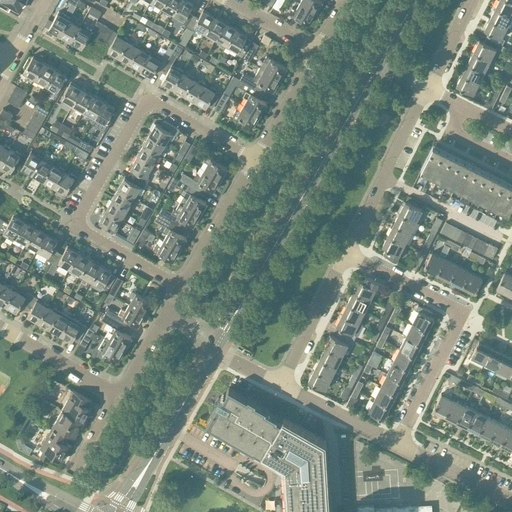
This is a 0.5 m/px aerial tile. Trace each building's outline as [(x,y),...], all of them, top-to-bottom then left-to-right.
[(0,0),(0,6),(8,11),(8,10),(6,9),(9,4),(19,10),(24,0),(0,0)] [(161,9),(165,0),(151,0),(150,2),(155,5),(156,4),(161,7),(161,8),(161,9)] [(172,15),(180,0),(165,0),(161,9),(166,11),(167,10),(172,14),(172,15)] [(187,26),(194,15),(189,12),(193,4),(186,0),(180,0),(172,15),(177,18),(178,17),(184,20),(182,23),(187,26)] [(276,0),(273,7),(278,10),(284,0),(276,0)] [(300,0),(299,3),(315,12),(322,1),(320,0),(300,0)] [(498,0),(495,7),(511,14),(511,0),(510,0),(498,0)] [(315,12),(299,3),(295,9),(292,7),(289,12),(309,24),(315,12)] [(511,16),(511,14),(495,7),(490,18),(507,27),(511,16)] [(192,29),(193,27),(204,34),(214,16),(203,10),(198,18),(194,15),(187,26),(178,41),(185,45),(194,30),(192,29)] [(60,35),(70,17),(65,14),(64,15),(58,12),(49,28),(60,35)] [(215,40),(225,22),(214,16),(204,34),(215,40)] [(71,41),(81,23),(76,20),(75,22),(69,19),(70,17),(60,35),(71,41)] [(48,18),(44,25),(49,28),(53,21),(48,18)] [(148,18),(145,23),(151,26),(154,22),(148,18)] [(507,27),(490,18),(484,29),(490,32),(488,37),(502,44),(505,39),(502,38),(507,27)] [(103,24),(97,20),(92,30),(87,27),(86,28),(80,25),(81,24),(81,23),(71,41),(82,47),(91,32),(96,35),(103,24)] [(139,21),(136,26),(143,30),(145,25),(139,21)] [(226,46),(236,29),(225,22),(215,40),(220,43),(221,41),(227,44),(226,46)] [(96,35),(101,38),(108,27),(103,24),(96,35)] [(158,24),(156,29),(162,32),(164,28),(158,24)] [(101,38),(106,41),(113,29),(108,27),(101,38)] [(150,28),(147,32),(154,36),(156,31),(150,28)] [(162,32),(162,33),(168,36),(171,31),(165,28),(164,28),(162,32)] [(119,56),(129,39),(128,40),(122,37),(123,36),(118,33),(118,32),(113,29),(106,41),(111,44),(108,50),(119,56)] [(242,56),(251,40),(246,37),(247,35),(236,29),(226,46),(231,49),(232,47),(238,51),(237,53),(242,56)] [(502,44),(488,37),(485,42),(479,39),(473,51),(491,60),(496,48),(499,50),(502,44)] [(129,39),(119,56),(130,63),(140,45),(139,46),(133,43),(134,42),(129,39)] [(177,43),(172,40),(161,59),(155,56),(156,55),(151,52),(141,69),(152,75),(157,67),(161,70),(177,43)] [(253,41),(243,57),(249,61),(259,44),(253,41)] [(177,57),(183,47),(177,43),(161,70),(166,73),(162,81),(173,88),(183,70),(172,64),(176,56),(177,57)] [(141,69),(151,52),(150,51),(150,53),(144,49),(145,48),(140,45),(130,63),(141,69)] [(202,49),(199,54),(205,57),(208,53),(202,49)] [(491,60),(473,51),(468,62),(485,71),(491,60)] [(193,53),(190,57),(197,61),(199,56),(193,53)] [(222,55),(217,62),(222,65),(225,61),(227,58),(222,55)] [(263,69),(280,78),(287,67),(266,55),(263,60),(267,62),(263,69)] [(34,80),(44,62),(33,56),(23,73),(34,80)] [(212,56),(210,60),(216,64),(219,59),(212,56)] [(210,63),(204,59),(201,63),(208,67),(210,63)] [(45,86),(55,69),(44,62),(34,80),(39,83),(40,81),(45,85),(45,86)] [(485,71),(468,62),(462,74),(479,82),(485,71)] [(500,78),(505,81),(511,70),(506,67),(500,78)] [(55,69),(45,86),(50,89),(51,88),(57,91),(66,75),(55,69)] [(280,78),(263,69),(260,75),(256,73),(253,78),(243,72),(240,78),(262,91),(265,85),(273,90),(280,78)] [(184,94),(194,76),(189,74),(188,75),(183,72),(184,71),(183,70),(173,88),(184,94)] [(479,82),(462,74),(456,85),(474,94),(479,82)] [(195,100),(205,83),(200,80),(199,81),(194,78),(194,77),(194,76),(184,94),(195,100)] [(262,91),(240,78),(236,85),(246,91),(243,96),(247,98),(243,104),(260,113),(266,102),(258,97),(262,91)] [(505,81),(500,78),(495,90),(500,92),(505,81)] [(71,106),(81,88),(70,82),(60,99),(65,102),(66,101),(72,104),(71,106)] [(211,86),(210,87),(205,84),(205,83),(195,100),(206,107),(207,105),(212,108),(219,97),(214,94),(216,89),(211,86)] [(27,91),(16,85),(13,90),(24,96),(27,91)] [(503,92),(508,95),(511,87),(507,85),(503,92)] [(82,112),(92,95),(81,88),(71,106),(76,109),(77,107),(83,110),(82,112)] [(483,105),(491,109),(500,92),(495,90),(494,89),(489,100),(486,98),(483,105)] [(10,95),(22,101),(24,96),(13,90),(10,95)] [(214,109),(220,112),(229,96),(223,92),(214,109)] [(499,100),(504,102),(508,95),(503,92),(499,100)] [(22,101),(10,95),(7,100),(19,107),(22,101)] [(32,95),(29,99),(35,103),(38,98),(32,95)] [(92,95),(82,112),(87,115),(88,113),(94,117),(93,118),(93,119),(103,101),(92,95)] [(103,101),(93,119),(92,122),(106,130),(115,114),(112,112),(115,108),(103,101)] [(49,110),(38,104),(35,110),(46,116),(49,110)] [(260,113),(243,104),(240,110),(236,108),(233,114),(253,125),(260,113)] [(0,112),(11,118),(13,114),(3,108),(0,112)] [(32,116),(42,122),(46,116),(35,110),(32,116)] [(11,118),(0,112),(0,118),(9,124),(12,119),(11,118)] [(29,121),(39,127),(42,122),(32,116),(29,121)] [(0,126),(6,130),(6,129),(9,124),(0,118),(0,126)] [(180,129),(164,120),(161,125),(156,123),(149,134),(165,144),(165,143),(167,144),(169,139),(168,139),(172,133),(176,135),(180,129)] [(26,126),(36,132),(39,127),(29,121),(26,126)] [(53,124),(50,129),(57,132),(59,128),(53,124)] [(23,132),(33,138),(36,132),(26,126),(23,132)] [(61,135),(67,138),(70,134),(64,130),(61,135)] [(165,144),(149,134),(143,145),(159,155),(159,154),(160,155),(163,150),(162,150),(165,144)] [(55,135),(53,140),(59,143),(62,139),(55,135)] [(90,151),(93,146),(81,139),(81,140),(78,145),(90,151)] [(178,151),(179,151),(184,154),(190,143),(185,140),(178,151)] [(0,164),(10,148),(10,147),(5,144),(4,145),(0,142),(0,164)] [(184,158),(190,161),(198,147),(192,144),(184,158)] [(429,152),(422,166),(423,166),(429,169),(430,170),(438,174),(439,174),(447,178),(448,179),(456,183),(457,183),(465,187),(465,188),(474,192),(483,196),(491,201),(492,201),(500,205),(501,205),(509,209),(510,210),(511,205),(511,183),(433,144),(429,152)] [(159,155),(143,145),(137,156),(154,166),(157,161),(156,160),(159,155)] [(11,171),(21,153),(16,150),(15,151),(10,148),(0,164),(11,171)] [(89,154),(77,148),(74,153),(86,160),(89,154)] [(32,174),(42,156),(38,153),(37,155),(31,151),(21,167),(32,174)] [(204,169),(220,179),(227,167),(207,155),(204,161),(207,163),(204,169)] [(44,180),(54,163),(49,160),(48,161),(42,158),(43,157),(42,156),(32,174),(44,180)] [(147,183),(149,179),(150,178),(148,177),(154,166),(137,156),(130,167),(138,172),(135,177),(147,183)] [(173,162),(170,168),(174,171),(178,165),(173,162)] [(55,186),(64,169),(59,166),(59,167),(53,164),(54,163),(44,180),(55,186)] [(64,169),(55,186),(66,193),(76,175),(70,172),(70,173),(64,170),(65,169),(64,169)] [(220,179),(204,169),(200,175),(196,173),(194,178),(184,172),(180,179),(202,192),(205,185),(214,190),(220,179)] [(180,179),(174,176),(173,176),(170,182),(176,185),(180,179)] [(147,183),(135,177),(133,181),(125,177),(118,188),(136,198),(138,193),(137,193),(141,186),(144,188),(147,183)] [(202,192),(180,179),(176,185),(186,191),(180,202),(200,214),(207,202),(198,197),(202,192)] [(136,198),(118,188),(112,199),(129,209),(132,204),(131,204),(134,198),(136,198)] [(129,209),(112,199),(105,210),(123,220),(126,215),(125,214),(128,209),(129,209)] [(399,212),(417,221),(423,209),(405,200),(399,212)] [(174,207),(171,212),(162,207),(158,213),(182,227),(185,221),(193,225),(200,214),(180,202),(176,209),(174,207)] [(145,212),(149,214),(153,208),(148,206),(145,212)] [(123,220),(105,210),(99,221),(116,231),(119,226),(118,225),(122,220),(123,220)] [(417,221),(399,212),(394,223),(411,232),(417,221)] [(182,227),(158,213),(155,219),(163,224),(160,229),(167,233),(163,239),(180,249),(186,237),(178,233),(182,227)] [(13,214),(8,223),(3,232),(8,235),(7,237),(13,240),(14,238),(15,239),(25,221),(13,214)] [(143,225),(147,219),(142,216),(138,223),(143,225)] [(431,228),(437,231),(443,219),(437,216),(431,228)] [(4,220),(0,226),(0,232),(2,234),(3,232),(8,223),(4,220)] [(26,245),(36,227),(25,221),(15,239),(19,241),(20,240),(26,243),(25,244),(26,245)] [(446,221),(440,232),(446,235),(451,224),(446,221)] [(411,232),(394,223),(388,235),(405,243),(411,232)] [(451,224),(446,235),(451,237),(457,227),(451,224)] [(37,251),(47,234),(36,227),(26,245),(30,247),(31,246),(37,249),(36,251),(37,251)] [(134,241),(140,230),(135,227),(128,238),(134,241)] [(457,240),(462,229),(457,227),(451,237),(457,240)] [(150,232),(144,228),(135,242),(142,246),(150,232)] [(437,231),(431,228),(432,228),(426,240),(431,243),(437,231)] [(462,229),(457,240),(462,243),(468,232),(462,229)] [(468,246),(473,235),(468,232),(462,243),(468,246)] [(51,262),(58,251),(53,248),(58,240),(47,234),(37,251),(41,254),(42,253),(48,256),(46,259),(51,262)] [(405,243),(388,235),(382,246),(386,248),(383,253),(397,260),(405,243)] [(473,235),(468,246),(473,248),(478,237),(473,235)] [(478,237),(473,248),(478,251),(483,240),(478,237)] [(450,247),(452,243),(453,242),(446,238),(443,243),(450,247)] [(180,249),(163,239),(160,245),(156,243),(153,249),(173,260),(180,249)] [(431,243),(426,240),(420,251),(420,250),(419,251),(425,254),(431,243)] [(489,243),(483,240),(478,251),(483,254),(489,243)] [(453,242),(452,243),(450,247),(458,250),(460,245),(453,242)] [(492,258),(498,247),(489,242),(489,243),(483,254),(492,258)] [(58,251),(51,262),(52,263),(56,265),(58,263),(68,269),(69,270),(79,252),(67,246),(63,254),(58,251)] [(475,259),(478,254),(471,250),(468,255),(475,259)] [(414,262),(420,265),(425,254),(419,251),(414,262)] [(437,273),(444,259),(445,258),(432,251),(424,267),(437,273)] [(80,276),(90,258),(79,252),(69,270),(80,276)] [(15,262),(18,258),(12,254),(9,259),(15,262)] [(478,254),(475,259),(483,263),(485,258),(478,254)] [(10,261),(3,257),(1,262),(7,266),(10,261)] [(91,282),(101,265),(90,258),(80,276),(84,279),(85,277),(91,281),(90,282),(91,282)] [(445,258),(444,259),(437,273),(449,280),(457,265),(457,264),(445,258)] [(23,260),(20,265),(26,268),(29,264),(23,260)] [(17,275),(21,267),(14,264),(10,271),(17,275)] [(457,264),(457,265),(449,280),(462,286),(469,272),(470,270),(457,264)] [(101,265),(91,282),(95,285),(102,289),(102,287),(104,284),(109,287),(116,276),(111,273),(112,271),(101,265)] [(470,270),(469,272),(462,286),(475,292),(483,277),(470,270)] [(508,293),(511,284),(511,274),(505,271),(496,288),(508,293)] [(109,292),(114,295),(123,280),(117,276),(109,292)] [(383,284),(366,276),(363,281),(359,279),(353,291),(371,299),(376,288),(380,290),(383,284)] [(0,301),(6,305),(15,289),(16,287),(11,284),(10,286),(4,282),(0,289),(0,301)] [(66,285),(63,290),(70,293),(72,289),(66,285)] [(61,297),(64,292),(58,288),(55,293),(61,297)] [(27,306),(33,295),(28,291),(26,293),(21,291),(21,292),(15,289),(6,305),(17,311),(22,303),(27,306)] [(128,304),(145,314),(152,302),(132,290),(129,295),(132,297),(128,304)] [(77,291),(74,296),(81,300),(83,295),(77,291)] [(371,299),(353,291),(348,302),(365,311),(371,299)] [(39,322),(48,306),(46,304),(47,303),(40,299),(39,300),(37,299),(38,298),(33,295),(27,306),(31,309),(28,315),(39,322)] [(68,295),(66,299),(72,303),(75,298),(68,295)] [(385,307),(386,307),(391,310),(397,298),(391,295),(385,307)] [(365,311),(348,302),(342,313),(359,322),(365,311)] [(138,325),(145,314),(128,304),(125,310),(121,308),(118,313),(108,307),(105,313),(124,324),(128,318),(130,320),(138,325)] [(392,312),(397,315),(401,308),(396,305),(392,312)] [(48,306),(39,322),(50,328),(60,310),(55,307),(54,309),(48,306)] [(391,310),(386,307),(380,318),(385,321),(391,310)] [(412,322),(428,330),(434,317),(418,309),(412,322)] [(60,310),(50,328),(61,334),(70,319),(71,317),(67,314),(60,310)] [(389,320),(394,322),(397,315),(392,312),(389,320)] [(340,333),(354,340),(357,335),(358,335),(363,323),(359,322),(342,313),(336,325),(342,328),(340,333)] [(127,327),(104,314),(101,319),(111,325),(109,330),(112,332),(108,339),(125,348),(132,337),(123,332),(127,327)] [(73,339),(78,342),(87,326),(80,322),(71,317),(70,319),(61,334),(72,341),(73,339)] [(374,330),(380,332),(385,321),(380,318),(374,330)] [(406,335),(421,343),(428,330),(412,322),(406,335)] [(89,327),(80,343),(86,346),(94,330),(89,327)] [(380,338),(385,340),(389,333),(384,330),(380,338)] [(354,340),(340,333),(337,338),(331,335),(325,346),(343,355),(348,344),(351,345),(354,340)] [(399,347),(415,355),(421,343),(406,335),(399,347)] [(108,339),(105,337),(98,348),(100,349),(97,354),(110,361),(113,356),(118,360),(125,348),(108,339)] [(385,340),(380,338),(376,345),(381,347),(385,340)] [(484,363),(491,348),(492,347),(479,340),(471,356),(484,363)] [(343,355),(325,346),(320,358),(337,366),(343,355)] [(393,360),(409,368),(415,355),(399,347),(393,360)] [(491,348),(484,363),(496,369),(504,353),(492,347),(491,348)] [(511,357),(504,353),(496,369),(509,375),(511,368),(511,357)] [(367,363),(372,365),(376,358),(371,355),(367,363)] [(337,366),(320,358),(314,369),(331,377),(337,366)] [(387,372),(402,380),(409,368),(393,360),(387,372)] [(352,374),(357,376),(363,365),(358,362),(352,374)] [(372,365),(367,363),(364,370),(369,372),(372,365)] [(331,377),(314,369),(308,380),(326,389),(331,377)] [(380,385),(395,392),(396,393),(402,380),(387,372),(380,385)] [(451,373),(449,379),(460,384),(463,379),(451,373)] [(474,381),(477,376),(469,373),(467,378),(474,381)] [(357,376),(352,374),(347,385),(346,384),(346,385),(352,388),(357,376)] [(477,376),(474,381),(482,385),(484,380),(477,376)] [(355,388),(360,390),(363,383),(358,380),(355,388)] [(467,381),(464,387),(471,390),(474,385),(467,381)] [(352,388),(346,385),(340,396),(346,399),(352,388)] [(396,393),(395,392),(380,385),(374,397),(387,404),(390,405),(396,393)] [(499,394),(502,389),(494,385),(492,390),(499,394)] [(217,404),(206,423),(250,447),(261,454),(272,434),(273,435),(281,420),(277,418),(278,416),(266,410),(267,408),(255,402),(256,400),(249,396),(248,397),(229,386),(225,394),(222,399),(221,398),(218,396),(215,401),(218,403),(217,404)] [(478,387),(475,392),(483,395),(485,390),(478,387)] [(360,390),(355,388),(351,395),(356,397),(360,390)] [(502,389),(499,394),(507,398),(509,393),(502,389)] [(73,390),(62,409),(83,421),(91,408),(88,406),(91,401),(73,390)] [(445,415),(453,398),(442,392),(433,410),(445,415)] [(489,392),(487,398),(494,401),(496,396),(489,392)] [(383,418),(390,405),(387,404),(374,397),(368,410),(369,411),(366,415),(377,420),(379,416),(383,418)] [(456,421),(464,404),(453,398),(445,415),(456,421)] [(501,398),(498,403),(505,407),(508,402),(501,398)] [(467,427),(476,409),(464,404),(456,421),(467,427)] [(32,409),(29,415),(35,418),(38,412),(32,409)] [(62,410),(51,428),(65,436),(68,431),(75,435),(83,422),(83,421),(62,409),(62,410)] [(478,432),(487,415),(476,409),(467,427),(478,432)] [(490,438),(498,421),(487,415),(478,432),(490,438)] [(272,434),(261,454),(273,461),(275,462),(284,467),(284,476),(286,511),(330,511),(326,441),(326,440),(300,426),(286,418),(284,416),(281,420),(273,435),(272,434)] [(501,444),(509,426),(498,421),(490,438),(501,444)] [(511,449),(511,427),(509,426),(501,444),(511,449)] [(62,441),(65,436),(51,428),(37,452),(50,460),(53,454),(61,459),(69,445),(62,441)] [(23,437),(16,439),(18,446),(25,444),(25,443),(23,437)]
